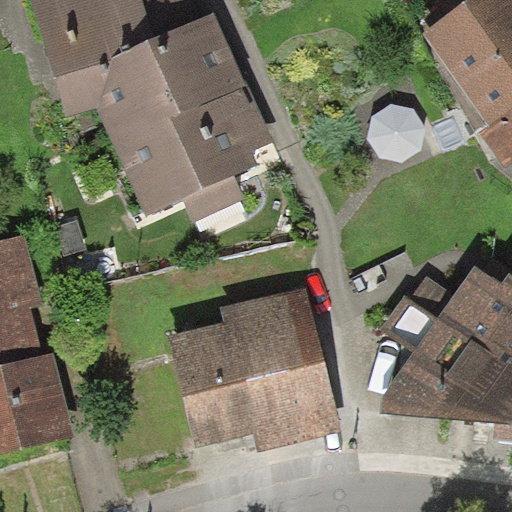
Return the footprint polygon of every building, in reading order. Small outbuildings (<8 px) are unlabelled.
[(30,0),(67,119),(99,112),(113,65),(196,27),(187,0),(30,0)] [(511,0),(476,0),(424,38),(491,130),(511,114),(511,0)] [(215,20),(196,27),(113,65),(99,112),(119,155),(249,90),(233,57),(215,20)] [(261,117),(249,90),(119,155),(148,221),(184,204),(194,227),(244,202),(234,181),(260,170),(252,155),(273,144),(261,117)] [(511,114),(491,130),(481,137),(505,173),(511,166),(511,114)] [(0,371),(53,357),(24,240),(0,245),(0,371)] [(511,281),(511,280),(503,289),(476,271),(383,400),(382,417),(511,430),(511,281)] [(307,291),(223,311),(226,325),(169,339),(196,452),(245,440),(256,438),(260,455),(341,436),(307,291)] [(0,461),(76,441),(53,357),(0,371),(0,461)]
